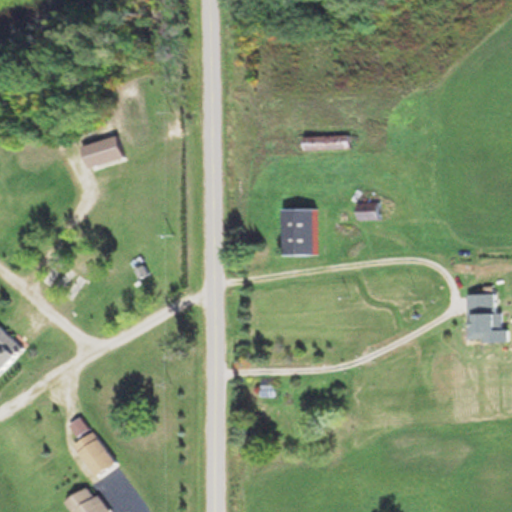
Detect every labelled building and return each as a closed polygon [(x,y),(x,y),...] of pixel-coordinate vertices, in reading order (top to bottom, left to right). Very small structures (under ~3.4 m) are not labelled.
[(351,148),(351,134),(307,134),(307,148),(351,148)] [(83,146),(90,168),(125,156),(118,135),(83,146)] [(357,219),(403,219),(403,201),(357,201),(357,219)] [(318,207),(287,207),(287,253),(318,253),(318,207)] [(467,293),(469,342),(506,341),(505,311),(496,311),(496,292),(467,293)] [(0,372),(23,347),(0,326),(0,372)] [(277,378),(261,378),(261,397),(276,397),(277,378)] [(73,445),(96,476),(116,462),(93,430),(73,445)] [(67,501),(75,511),(108,511),(90,485),(67,501)]
